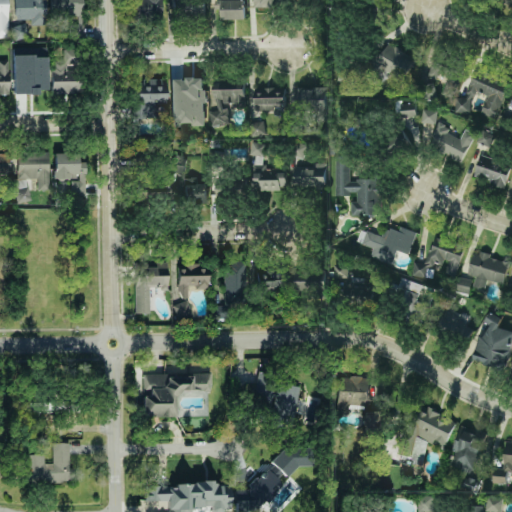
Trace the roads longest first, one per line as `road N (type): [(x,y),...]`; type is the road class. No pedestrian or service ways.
road 1 (tertiary): [(511,403),(376,341),(0,344)]
road 2 (tertiary): [(119,511),(109,0)]
road 3 (residential): [(290,48),(110,49)]
road 4 (residential): [(288,231),(115,233)]
